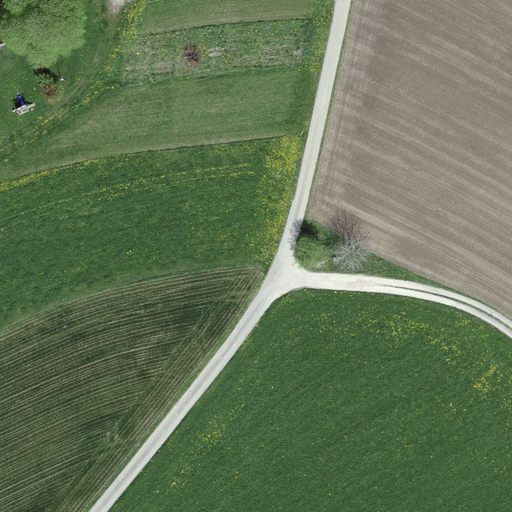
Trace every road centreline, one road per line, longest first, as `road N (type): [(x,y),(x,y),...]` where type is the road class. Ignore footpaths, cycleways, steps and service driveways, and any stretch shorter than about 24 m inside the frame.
road 1 (unclassified): [(96,511),(226,351),(276,274),(346,0)]
road 2 (track): [(276,274),(459,302),(511,335)]
